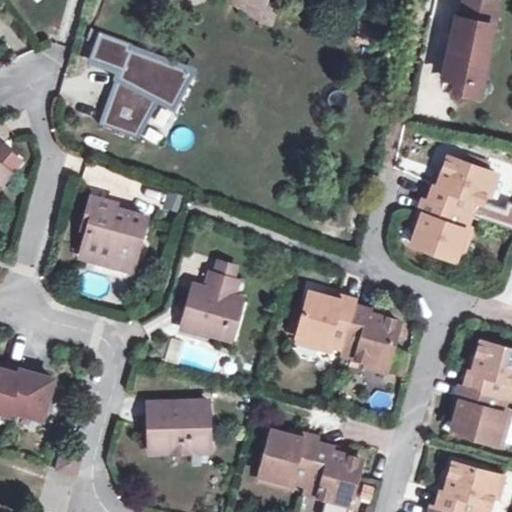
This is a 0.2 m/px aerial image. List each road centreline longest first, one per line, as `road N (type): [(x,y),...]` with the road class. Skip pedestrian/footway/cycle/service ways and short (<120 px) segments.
road 1 (residential): [(388,177),(377,241),(385,274),(437,292),(382,511)]
road 2 (residential): [(16,311),(105,341),(112,363),(89,455),(89,501),(107,511)]
road 3 (residential): [(18,74),(45,152),(16,311)]
